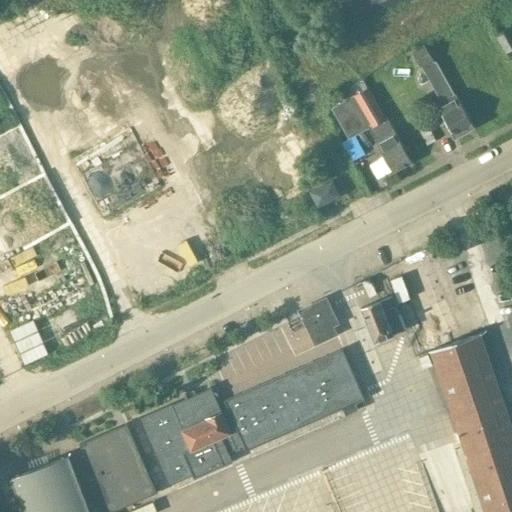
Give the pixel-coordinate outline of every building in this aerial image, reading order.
[(511,28),(500,34),(508,52),(511,50),(511,28)] [(436,104),(454,138),(472,128),(436,61),(434,62),(425,45),(414,52),(440,102),(436,104)] [(411,161),(394,129),(393,129),(387,118),(384,120),(368,88),(331,108),(348,139),(369,128),(392,171),(411,161)] [(338,195),(331,180),(311,190),(318,205),(338,195)] [(362,308),(376,343),(406,331),(393,296),(362,308)] [(317,309),(304,315),(317,342),(334,334),(330,326),(334,324),(329,314),(331,313),(326,302),(316,307),(317,309)] [(26,361),(50,351),(36,318),(12,328),(26,361)] [(479,334),(430,350),(483,511),(511,511),(511,431),(505,413),(488,360),(479,334)] [(224,399),(229,409),(221,412),(211,388),(172,404),(172,403),(140,417),(169,485),(193,475),(194,478),(233,461),(231,457),(365,399),(343,348),(224,399)] [(134,406),(127,409),(130,416),(137,413),(134,406)] [(80,444),(109,511),(111,511),(155,492),(125,424),(80,444)] [(26,511),(90,511),(69,456),(13,477),(26,511)]
